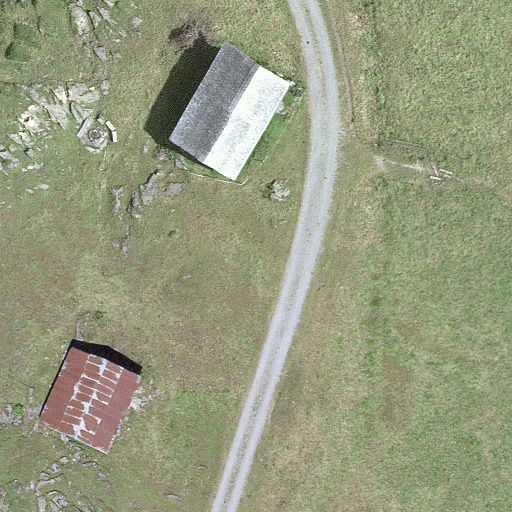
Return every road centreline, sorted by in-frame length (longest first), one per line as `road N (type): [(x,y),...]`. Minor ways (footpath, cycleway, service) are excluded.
road 1 (track): [(223,511),(300,273),(325,146)]
road 2 (track): [(325,146),(321,60),(304,0)]
